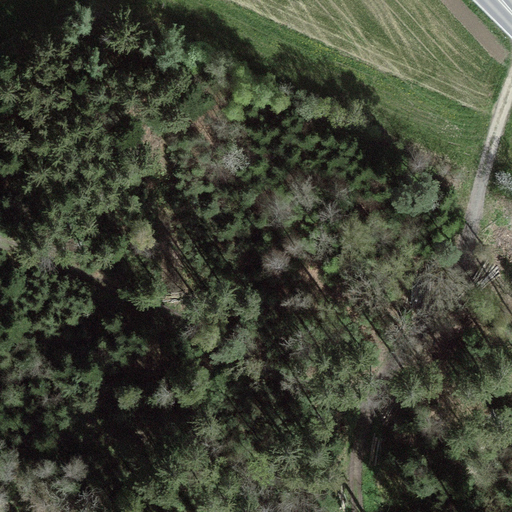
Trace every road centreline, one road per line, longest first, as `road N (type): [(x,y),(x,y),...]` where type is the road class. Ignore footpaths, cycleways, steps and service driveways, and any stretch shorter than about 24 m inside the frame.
road 1 (track): [(0,58),(85,7),(492,185)]
road 2 (track): [(368,341),(287,346),(0,246)]
road 3 (track): [(377,511),(368,341),(473,257)]
